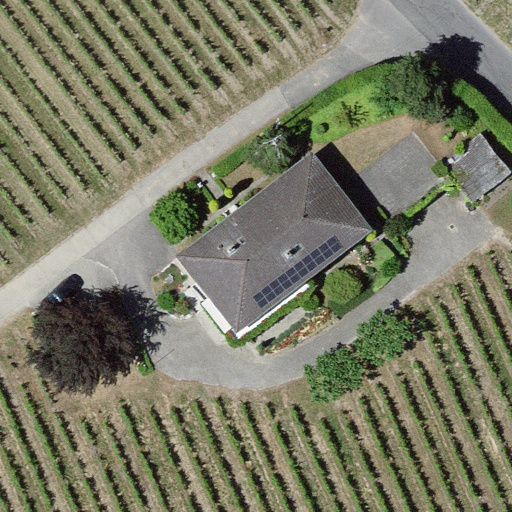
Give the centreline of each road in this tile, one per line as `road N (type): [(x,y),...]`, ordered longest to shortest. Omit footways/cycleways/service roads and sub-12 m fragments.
road 1 (track): [(415,21),(0,331)]
road 2 (unclassified): [(392,0),(511,113)]
